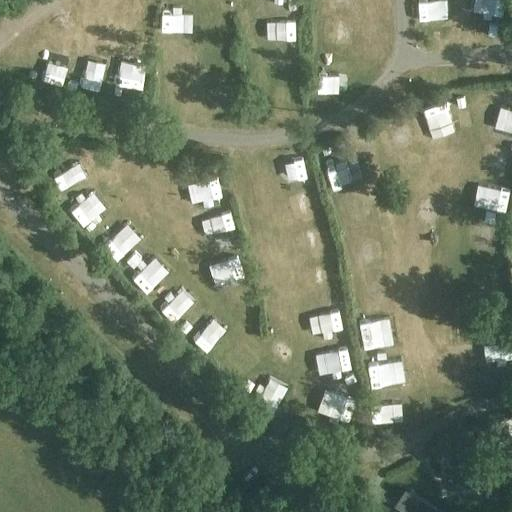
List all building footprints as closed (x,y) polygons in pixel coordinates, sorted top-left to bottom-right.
[(350,20),(325,24),(328,43),(353,39),(350,20)] [(286,47),(305,45),(303,24),(284,26),(286,47)] [(167,52),(167,75),(200,76),(200,52),(167,52)] [(119,90),(138,94),(145,66),(126,62),(119,90)] [(353,70),(335,71),(336,86),(354,86),(353,70)] [(244,88),(216,89),(218,113),(245,112),(244,88)] [(434,110),(442,134),(457,130),(449,105),(434,110)] [(511,134),(511,114),(502,114),(501,134),(511,134)] [(398,143),(418,138),(412,116),(393,120),(398,143)] [(497,154),(494,174),(509,176),(511,155),(497,154)] [(294,163),(298,182),(319,178),(315,158),(294,163)] [(96,184),(91,163),(58,172),(63,193),(96,184)] [(336,193),(358,190),(354,169),(333,173),(336,193)] [(297,199),(304,220),(330,212),(323,191),(297,199)] [(488,196),(499,224),(511,219),(500,191),(488,196)] [(95,234),(118,214),(102,195),(79,215),(95,234)] [(349,231),(377,230),(376,209),(348,211),(349,231)] [(237,217),(217,222),(223,246),(242,241),(237,217)] [(116,235),(130,250),(144,237),(130,222),(116,235)] [(507,229),(478,229),(478,249),(495,249),(495,246),(507,246),(507,229)] [(332,231),(311,232),(312,256),(333,255),(332,231)] [(122,260),(130,253),(114,236),(106,244),(122,260)] [(159,284),(173,273),(159,255),(145,266),(159,284)] [(252,265),(233,269),(238,294),(257,290),(252,265)] [(142,268),(134,278),(153,293),(161,284),(142,268)] [(339,271),(320,274),(323,299),(342,296),(339,271)] [(364,308),(384,307),(383,286),(364,287),(364,308)] [(334,313),(340,338),(352,335),(345,310),(334,313)] [(335,316),(319,317),(321,335),(336,334),(335,316)] [(396,323),(366,327),(370,352),(400,348),(396,323)] [(511,343),(493,344),(494,364),(511,362),(511,343)] [(279,399),(290,387),(275,373),(264,385),(279,399)] [(269,393),(261,400),(271,411),(280,404),(269,393)] [(394,400),(396,425),(415,423),(413,399),(394,400)] [(394,403),(382,402),(381,425),(393,426),(394,403)] [(462,474),(502,473),(501,454),(461,456),(462,474)]
